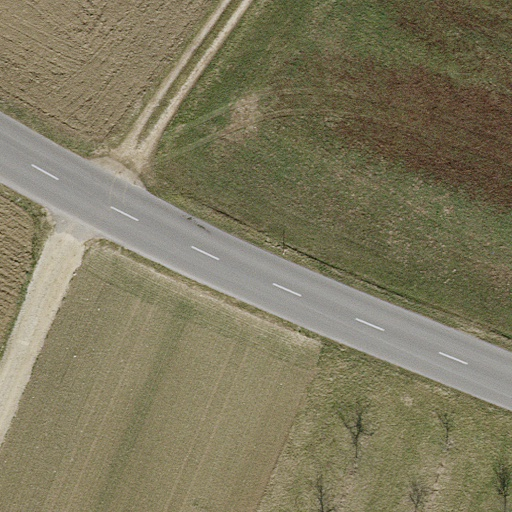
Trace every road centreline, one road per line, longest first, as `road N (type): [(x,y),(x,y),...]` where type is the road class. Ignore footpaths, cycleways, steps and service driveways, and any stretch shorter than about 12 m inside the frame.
road 1 (tertiary): [(0,147),(80,199),(511,378)]
road 2 (track): [(0,399),(80,199),(228,0)]
